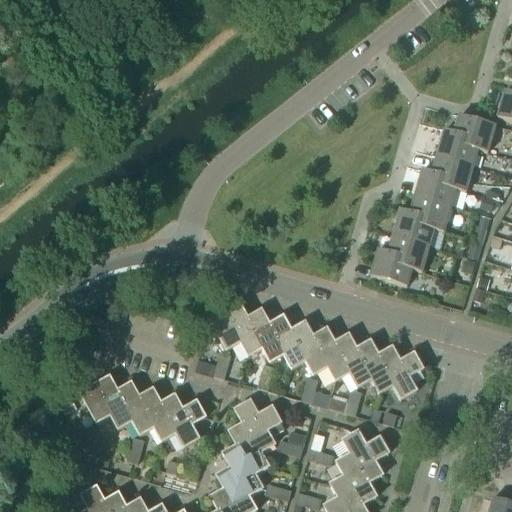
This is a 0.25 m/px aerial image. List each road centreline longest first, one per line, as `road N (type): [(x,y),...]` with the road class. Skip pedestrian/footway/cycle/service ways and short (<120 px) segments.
road 1 (tertiary): [(180,262),(214,174),(374,49)]
road 2 (residential): [(338,305),(367,202),(394,188),(418,103)]
road 3 (residential): [(418,103),(471,117),(504,0)]
road 4 (residential): [(421,511),(469,343)]
road 5 (tertiary): [(338,305),(180,262)]
road 6 (residential): [(194,357),(45,312)]
road 7 (tertiary): [(45,312),(114,271),(180,262)]
road 8 (tertiary): [(469,343),(338,305)]
